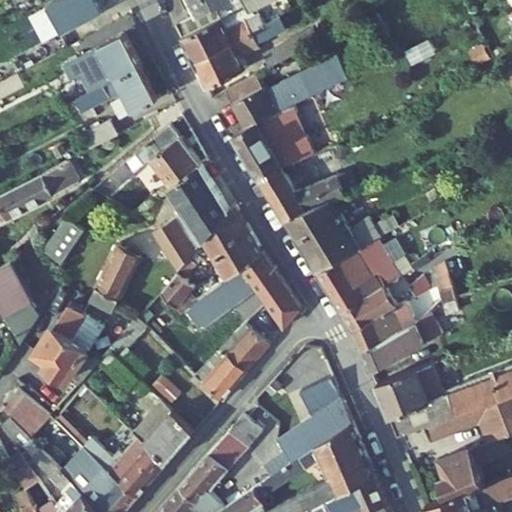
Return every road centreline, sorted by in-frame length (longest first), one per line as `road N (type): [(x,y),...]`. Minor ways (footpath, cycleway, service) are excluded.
road 1 (residential): [(318,308),(202,117),(147,0)]
road 2 (residential): [(318,308),(142,511)]
road 3 (residential): [(412,511),(318,308)]
